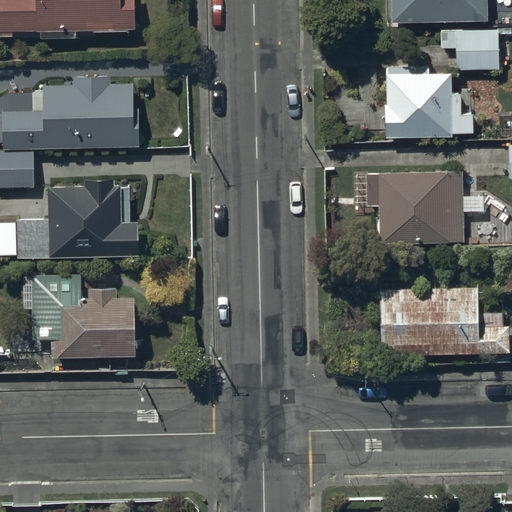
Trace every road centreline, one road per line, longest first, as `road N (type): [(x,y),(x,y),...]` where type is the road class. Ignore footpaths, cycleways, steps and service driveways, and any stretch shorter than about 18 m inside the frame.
road 1 (tertiary): [(263,432),(253,0)]
road 2 (residential): [(0,439),(263,432)]
road 3 (residential): [(263,432),(511,429)]
